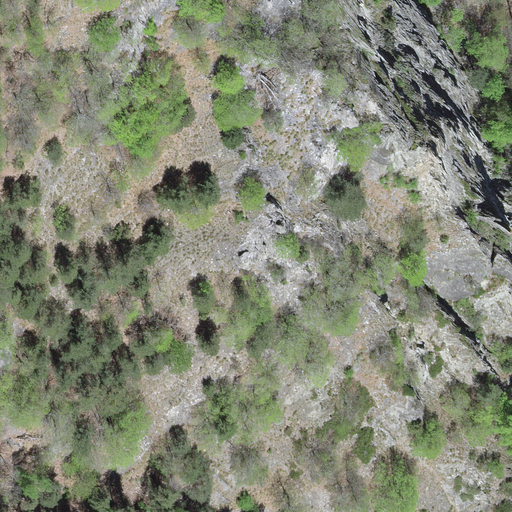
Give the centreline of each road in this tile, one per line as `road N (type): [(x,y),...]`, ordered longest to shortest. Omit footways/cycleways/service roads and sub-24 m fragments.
road 1 (motorway): [(511,271),(155,130),(0,54)]
road 2 (motorway): [(0,289),(102,323),(511,419)]
